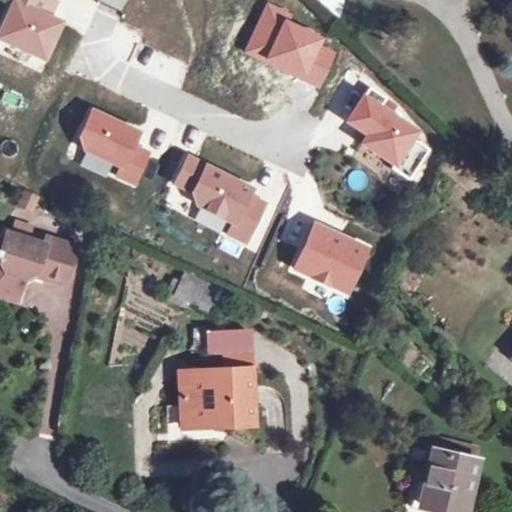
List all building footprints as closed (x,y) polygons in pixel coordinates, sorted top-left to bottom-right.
[(362,81),(341,114),(361,127),(356,135),(387,155),(385,159),(402,171),(422,140),(405,129),(408,123),(373,101),(379,91),(362,81)] [(139,133),(92,113),(82,137),(90,154),(123,168),(118,178),(134,186),(148,153),(134,146),(139,133)] [(14,212),(31,218),(39,196),(22,189),(14,212)] [(6,220),(2,233),(36,244),(38,239),(21,234),(24,226),(6,220)] [(0,294),(8,297),(15,278),(22,275),(57,286),(69,249),(38,239),(36,244),(2,233),(0,232),(0,294)] [(212,316),(223,289),(182,272),(171,299),(212,316)] [(0,300),(7,302),(8,297),(0,294),(0,300)] [(511,325),(497,343),(511,356),(511,325)] [(201,338),(203,357),(220,355),(244,352),(242,333),(201,338)] [(177,377),(181,421),(211,418),(212,430),(253,425),(244,352),(220,355),(222,373),(177,377)] [(211,418),(181,421),(182,433),(212,430),(211,418)] [(433,459),(470,469),(473,457),(437,447),(433,459)] [(470,469),(433,459),(431,459),(418,510),(425,511),(464,511),(475,471),(470,469)]
